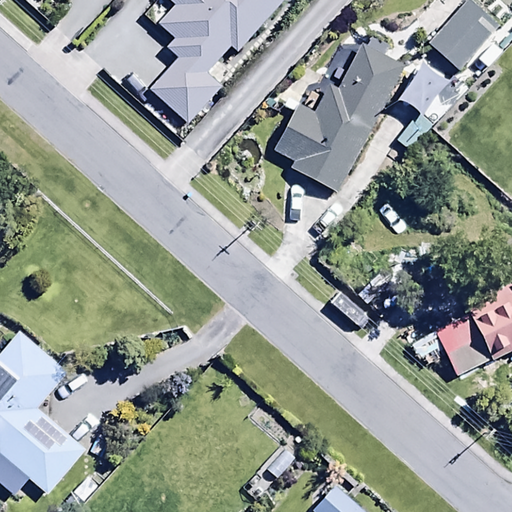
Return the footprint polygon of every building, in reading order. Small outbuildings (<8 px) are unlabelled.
[(235,55),(281,0),(158,0),(172,11),(156,30),(173,45),(165,55),(172,62),(145,93),(186,128),(218,90),(203,77),(227,49),(235,55)] [(495,30),(465,3),(427,47),(457,73),(495,30)] [(336,197),(400,71),(357,49),(335,92),(327,88),(312,117),(295,108),(271,156),(293,167),(289,173),(336,197)] [(452,380),(455,379),(511,352),(511,284),(461,307),(466,317),(412,341),(423,366),(442,357),(452,380)] [(63,376),(15,335),(0,352),(0,461),(44,499),(82,454),(32,412),(63,376)] [(357,511),(332,489),(310,511),(357,511)]
